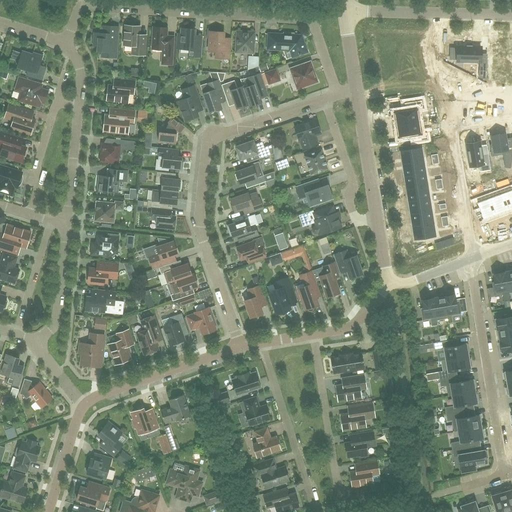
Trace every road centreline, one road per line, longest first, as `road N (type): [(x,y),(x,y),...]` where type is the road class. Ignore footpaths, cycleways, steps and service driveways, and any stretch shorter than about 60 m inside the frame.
road 1 (residential): [(337,95),(302,15),(91,4),(79,8),(64,43)]
road 2 (residential): [(324,99),(220,135),(206,150),(198,226),(239,346)]
road 3 (residential): [(470,259),(504,475)]
road 4 (unclassified): [(423,511),(395,338),(367,312)]
road 5 (residential): [(260,343),(315,511)]
road 6 (residential): [(312,334),(340,506)]
road 7 (residential): [(83,407),(239,346)]
road 8 (residential): [(511,16),(345,10)]
road 9 (residential): [(324,99),(353,185),(356,223),(376,218)]
road 10 (residential): [(454,128),(473,258)]
road 11 (residential): [(33,345),(56,317),(65,224)]
road 12 (residential): [(376,218),(355,92)]
